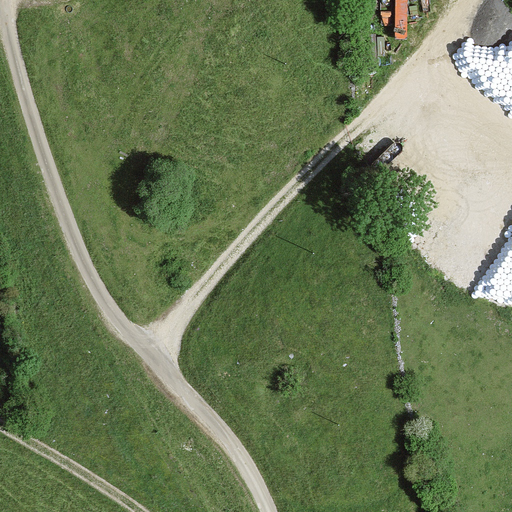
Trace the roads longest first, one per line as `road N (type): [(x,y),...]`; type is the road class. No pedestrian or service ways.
road 1 (track): [(471,0),(157,355)]
road 2 (track): [(157,355),(94,286),(44,165),(0,5)]
road 3 (track): [(157,355),(250,467),(266,511)]
road 4 (track): [(135,511),(0,417)]
